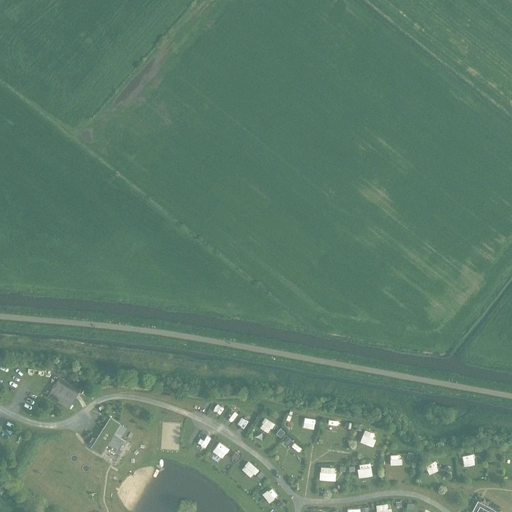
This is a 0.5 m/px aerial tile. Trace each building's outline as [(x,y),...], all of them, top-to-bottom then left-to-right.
[(80,390),(59,377),(48,396),(69,409),(71,405),(69,404),(76,393),(78,394),(80,390)] [(100,388),(88,393),(90,398),(102,393),(100,388)] [(267,417),(260,427),(269,433),(276,423),(267,417)] [(304,427),(314,429),(316,418),(305,417),(304,427)] [(108,444),(117,451),(124,441),(114,434),(120,424),(110,418),(91,448),(101,455),(108,444)] [(361,442),(374,446),(377,439),(373,437),(375,432),(366,429),(361,442)] [(294,445),(286,453),(294,460),(302,452),(294,445)] [(464,466),(478,464),(476,452),(463,454),(464,466)] [(391,453),(391,465),(404,465),(404,453),(391,453)] [(252,477),(260,469),(250,460),(243,468),(252,477)] [(426,465),(430,474),(440,470),(436,461),(426,465)] [(359,464),(360,477),(373,476),(372,463),(359,464)] [(336,480),(337,467),(321,466),(320,479),(336,480)] [(270,503),(279,496),(272,487),(263,494),(270,503)] [(391,511),(390,503),(377,504),(377,511),(391,511)]
